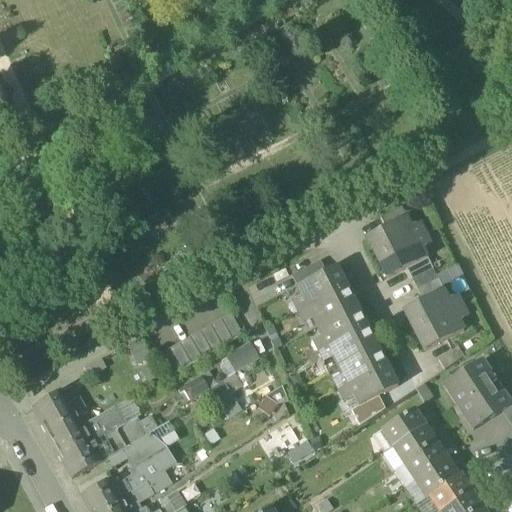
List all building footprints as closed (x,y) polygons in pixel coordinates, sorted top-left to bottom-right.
[(380,220),(385,231),(406,221),(407,220),(401,210),(380,220)] [(366,241),(377,261),(416,241),(406,221),(385,231),(366,241)] [(426,261),(416,241),(377,261),(387,281),(406,272),(426,262),(426,261)] [(406,272),(412,282),(433,272),(427,261),(426,261),(426,262),(406,272)] [(292,279),(297,290),(318,279),(312,269),(292,279)] [(297,290),(308,310),(347,290),(336,270),(318,279),(297,290)] [(438,283),(433,272),(412,282),(417,293),(438,283)] [(444,294),(438,283),(417,293),(423,304),(443,294),(444,294)] [(357,310),(347,290),(308,310),(318,330),(357,310)] [(404,314),(414,334),(453,314),(443,294),(423,304),(404,314)] [(367,330),(357,310),(318,330),(328,350),(367,330)] [(464,334),(453,314),(414,334),(424,354),(464,334)] [(232,344),(243,338),(231,317),(220,323),(232,344)] [(222,349),(232,344),(220,323),(210,329),(222,349)] [(212,355),(222,349),(210,329),(200,335),(212,355)] [(377,349),(367,330),(328,350),(338,370),(377,349)] [(201,361),(212,355),(200,335),(189,340),(201,361)] [(191,367),(201,361),(189,340),(179,346),(191,367)] [(143,345),(128,353),(136,368),(151,361),(143,345)] [(180,373),(191,367),(179,346),(168,352),(180,373)] [(258,363),(249,348),(228,360),(236,375),(258,363)] [(387,369),(377,349),(338,370),(348,389),(387,369)] [(437,363),(444,373),(464,360),(457,350),(437,363)] [(170,379),(180,373),(168,352),(158,358),(170,379)] [(226,381),(236,375),(228,360),(222,363),(220,371),(226,381)] [(102,361),(83,371),(88,380),(107,370),(102,361)] [(443,388),(473,434),(502,415),(511,408),(482,363),(443,388)] [(397,390),(387,369),(348,389),(353,399),(358,410),(397,390)] [(201,380),(208,392),(216,388),(208,375),(201,380)] [(201,380),(186,389),(193,401),(207,393),(208,392),(201,380)] [(223,383),(216,388),(208,392),(207,393),(217,408),(218,408),(232,399),(223,383)] [(434,399),(425,386),(414,393),(424,406),(434,399)] [(189,403),(193,401),(186,389),(178,393),(180,396),(184,394),(189,403)] [(33,410),(52,446),(83,428),(79,420),(87,416),(83,408),(79,401),(70,405),(64,393),(33,410)] [(232,399),(218,408),(225,419),(227,418),(229,422),(241,414),(232,399)] [(278,407),(266,399),(257,412),(269,420),(278,407)] [(358,410),(353,399),(338,407),(344,417),(358,410)] [(130,402),(115,410),(125,428),(137,421),(141,419),(130,402)] [(511,429),(511,408),(502,415),(511,429)] [(115,410),(83,428),(93,446),(125,429),(125,428),(115,410)] [(393,450),(394,450),(425,430),(413,412),(382,432),(393,450)] [(125,428),(125,429),(135,446),(150,437),(157,433),(156,431),(150,419),(139,425),(137,421),(125,428)] [(157,433),(150,437),(166,450),(166,451),(179,444),(168,424),(156,431),(157,433)] [(61,464),(93,446),(83,428),(52,446),(61,463),(61,464)] [(108,462),(135,446),(125,429),(93,446),(61,464),(71,482),(108,462)] [(405,467),(436,446),(425,430),(394,450),(405,467)] [(393,450),(382,432),(372,439),(383,457),(393,450)] [(133,478),(116,488),(122,500),(146,486),(164,475),(175,468),(176,467),(166,451),(166,450),(150,437),(135,446),(108,462),(112,470),(127,463),(131,470),(128,471),(133,478)] [(315,455),(308,444),(293,453),(300,464),(315,455)] [(415,483),(416,484),(447,463),(436,446),(405,467),(415,483)] [(405,467),(394,450),(382,458),(393,474),(405,467)] [(416,484),(426,500),(460,478),(459,477),(457,479),(447,463),(416,484)] [(415,483),(405,467),(393,474),(404,491),(415,483)] [(171,487),(164,475),(146,486),(152,497),(171,487)] [(429,499),(437,511),(444,511),(471,495),(460,478),(426,500),(427,500),(427,501),(429,499)] [(80,499),(87,511),(99,511),(122,500),(116,488),(112,481),(80,499)] [(426,500),(416,484),(404,491),(416,508),(427,500),(426,500)] [(134,502),(137,506),(152,497),(146,486),(122,500),(125,506),(134,502)] [(166,501),(171,508),(173,511),(181,511),(184,510),(186,509),(177,493),(166,501)] [(481,511),(482,511),(471,495),(444,511),(481,511)] [(427,501),(427,500),(416,508),(418,511),(437,511),(429,499),(427,501)] [(99,511),(140,511),(137,506),(134,502),(125,506),(122,500),(99,511)]
